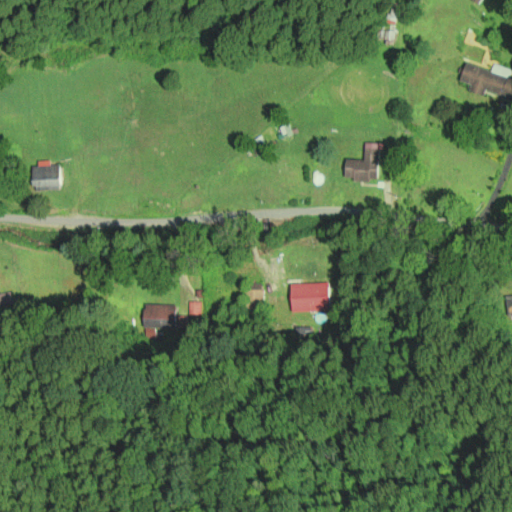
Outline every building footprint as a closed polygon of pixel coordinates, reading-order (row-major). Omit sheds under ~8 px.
[(511,79),(510,79),(511,70),(494,68),(494,71),(466,66),(463,83),(472,85),(470,94),(511,101),(511,79)] [(67,125),(67,151),(81,151),(81,125),(67,125)] [(380,145),(366,144),(365,162),(347,161),(346,183),(379,184),(380,145)] [(34,165),(34,192),(62,192),(62,166),(51,166),(51,164),(34,165)] [(301,183),(267,183),(267,191),(301,191),(301,183)] [(293,316),(331,315),(331,285),(293,285),(293,316)] [(0,305),(12,306),(12,294),(0,294),(0,305)] [(189,335),(189,306),(146,306),(146,335),(189,335)]
